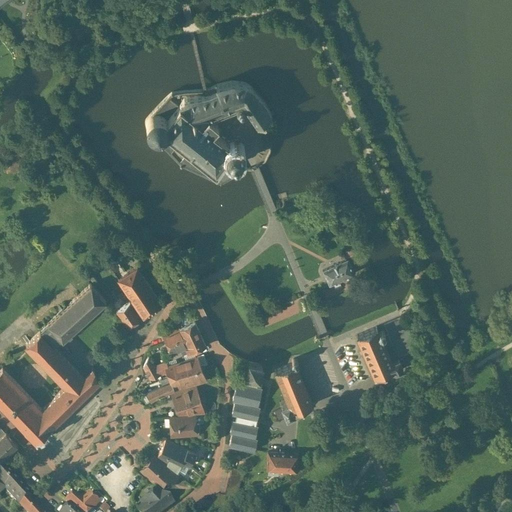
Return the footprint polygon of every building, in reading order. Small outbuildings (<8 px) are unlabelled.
[(166,131),(196,155),(215,170),(226,154),(226,153),(225,152),(225,151),(224,150),(224,149),(224,148),(225,147),(225,145),(226,144),(227,143),(228,142),(229,141),(212,128),(217,122),(209,115),(210,114),(222,109),(236,104),(236,106),(238,108),(241,107),(244,105),(244,106),(256,123),(271,114),(263,100),(252,88),(249,85),(245,83),(242,82),(231,81),(217,84),(216,84),(218,89),(208,93),(187,95),(183,97),(178,103),(167,117),(167,118),(168,119),(168,120),(168,121),(169,122),(169,124),(168,125),(168,126),(168,128),(167,129),(167,130),(166,131)] [(153,111),(151,114),(150,115),(150,114),(151,114),(152,113),(153,113),(155,112),(156,112),(157,112),(158,112),(159,112),(160,113),(162,113),(163,114),(164,114),(165,115),(166,116),(166,117),(167,117),(178,103),(168,95),(166,97),(153,111)] [(150,115),(148,116),(147,117),(147,118),(146,119),(146,120),(145,121),(145,123),(145,124),(145,125),(145,126),(146,128),(146,129),(147,130),(148,131),(149,132),(149,133),(150,134),(152,134),(154,135),(155,135),(157,135),(158,135),(159,135),(161,135),(162,134),(163,134),(164,133),(165,132),(166,131),(167,130),(167,129),(168,128),(168,126),(168,125),(169,124),(169,122),(168,121),(168,120),(168,119),(167,118),(167,117),(166,117),(166,116),(165,115),(164,114),(163,114),(162,113),(160,113),(159,112),(158,112),(157,112),(156,112),(155,112),(153,113),(152,113),(151,114),(150,114),(150,115)] [(149,133),(180,165),(186,167),(196,155),(166,131),(165,132),(164,133),(163,134),(162,134),(161,135),(159,135),(158,135),(157,135),(155,135),(154,135),(152,134),(150,134),(149,133)] [(230,141),(229,141),(228,142),(227,143),(226,144),(225,145),(225,147),(224,148),(224,149),(224,150),(225,151),(225,152),(226,153),(226,154),(227,155),(228,156),(229,156),(229,157),(230,157),(231,157),(232,158),(233,158),(234,158),(234,157),(235,157),(236,157),(237,157),(237,156),(238,156),(239,155),(240,154),(241,153),(241,152),(241,151),(242,150),(242,149),(242,148),(242,147),(241,147),(241,146),(241,145),(240,144),(240,143),(239,143),(239,142),(238,142),(237,141),(236,141),(235,141),(234,140),(233,140),(232,140),(231,140),(231,141),(230,141)] [(226,168),(208,177),(220,183),(246,168),(243,161),(227,170),(226,168)] [(342,250),(346,257),(347,257),(347,258),(360,253),(356,244),(342,250)] [(322,268),(329,283),(353,272),(347,258),(347,257),(346,257),(322,268)] [(111,269),(118,279),(126,273),(119,263),(111,269)] [(126,273),(118,279),(143,315),(161,303),(138,269),(136,267),(126,273)] [(42,408),(55,422),(92,386),(83,376),(53,345),(61,338),(62,339),(105,300),(90,283),(47,323),(48,324),(40,331),(25,344),(64,384),(62,386),(63,387),(53,397),(42,408)] [(140,317),(129,301),(116,310),(127,326),(140,317)] [(401,315),(384,323),(388,332),(387,333),(392,344),(398,341),(410,336),(401,315)] [(205,344),(194,320),(179,327),(180,328),(162,336),(171,354),(185,347),(188,352),(195,348),(196,349),(205,344)] [(376,325),(356,334),(374,376),(393,368),(395,371),(403,368),(398,358),(391,361),(381,336),(384,335),(385,333),(384,330),(381,329),(379,330),(379,332),(376,325)] [(415,348),(410,336),(398,341),(403,353),(415,348)] [(154,365),(149,355),(143,366),(150,378),(167,371),(165,367),(167,366),(167,365),(165,360),(154,365)] [(178,362),(167,365),(167,366),(165,367),(167,371),(168,376),(187,371),(187,369),(200,364),(197,356),(178,362)] [(262,365),(249,362),(246,375),(247,375),(246,381),(256,384),(257,378),(259,378),(262,365)] [(292,362),(274,369),(286,397),(279,400),(282,407),(286,416),(286,418),(294,414),(293,411),(312,403),(296,363),(295,364),(294,363),(293,363),(292,362)] [(187,371),(168,376),(171,382),(172,381),(173,382),(177,380),(179,387),(206,380),(200,364),(187,369),(187,371)] [(83,376),(92,386),(98,380),(93,366),(83,376)] [(2,367),(0,368),(0,403),(0,404),(7,411),(6,411),(8,414),(9,413),(25,429),(25,430),(36,441),(52,427),(51,426),(55,422),(42,408),(2,367)] [(256,384),(246,381),(236,379),(232,399),(234,399),(231,412),(235,413),(235,418),(232,418),(229,431),(231,432),(229,444),(253,449),(256,436),(254,436),(257,423),(255,423),(259,404),(257,404),(261,385),(256,384)] [(172,381),(171,382),(145,392),(150,400),(158,395),(175,389),(179,387),(177,380),(173,382),(172,381)] [(192,400),(200,397),(196,384),(170,393),(174,404),(191,399),(192,400)] [(191,399),(174,404),(176,407),(174,408),(176,414),(206,412),(205,404),(202,404),(200,397),(192,400),(191,399)] [(278,420),(286,416),(282,407),(274,411),(278,420)] [(194,414),(169,416),(170,434),(179,433),(182,435),(196,434),(194,414)] [(0,460),(17,444),(5,431),(5,432),(0,436),(0,460)] [(165,439),(161,447),(183,458),(181,460),(189,464),(195,452),(187,448),(187,449),(165,439)] [(183,458),(161,447),(157,456),(167,461),(167,462),(176,470),(181,460),(183,458)] [(297,453),(268,451),(268,452),(267,469),(297,470),(297,453)] [(162,461),(154,454),(141,468),(162,487),(176,472),(163,460),(162,461)] [(244,469),(231,466),(231,468),(230,473),(242,476),(244,469)] [(31,496),(4,467),(0,470),(0,495),(6,490),(20,506),(27,500),(31,496)] [(242,476),(230,473),(229,479),(241,482),(242,476)] [(241,482),(229,479),(227,485),(239,488),(241,482)] [(239,488),(227,485),(226,491),(238,494),(239,488)] [(137,509),(138,511),(162,511),(173,504),(157,490),(147,499),(146,499),(142,503),(143,506),(137,509)] [(238,494),(226,491),(224,497),(224,496),(224,497),(226,498),(236,501),(238,494)] [(107,501),(98,493),(95,497),(99,501),(93,507),(97,511),(107,501)] [(66,502),(69,505),(75,510),(77,511),(89,511),(91,510),(74,494),(66,502)] [(224,497),(220,496),(214,494),(214,496),(213,501),(225,504),(226,498),(224,497)] [(27,500),(20,506),(25,511),(31,511),(35,508),(27,500)] [(224,510),(225,504),(213,501),(211,507),(224,510)] [(106,503),(101,509),(104,511),(107,511),(111,508),(106,503)]
